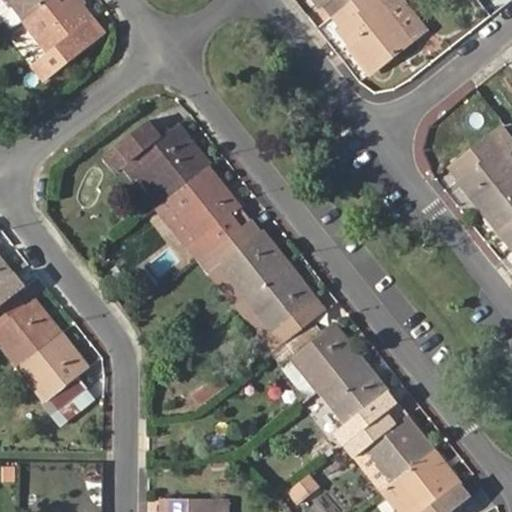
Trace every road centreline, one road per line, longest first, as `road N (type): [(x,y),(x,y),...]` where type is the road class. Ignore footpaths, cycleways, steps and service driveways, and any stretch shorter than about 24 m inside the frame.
road 1 (residential): [(166,52),(511,488)]
road 2 (residential): [(0,185),(120,337),(128,367),(127,511)]
road 3 (residential): [(166,52),(0,179)]
road 4 (residential): [(511,298),(380,140)]
road 5 (residential): [(380,140),(265,0)]
road 6 (residential): [(511,36),(380,140)]
